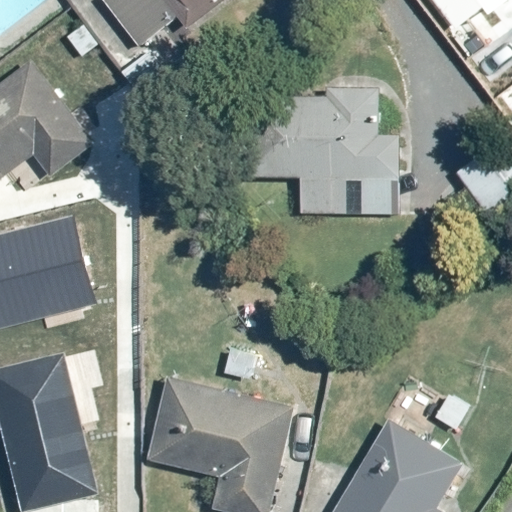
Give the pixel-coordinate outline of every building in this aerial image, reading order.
[(225,0),(109,0),(142,44),(185,12),(194,23),(225,0)] [(408,80),(305,76),(299,208),(402,213),(408,80)] [(116,372),(116,319),(9,318),(7,453),(87,453),(88,372),(116,372)] [(275,511),(299,401),(171,374),(153,456),(227,472),(220,505),(252,511),(275,511)] [(471,455),(391,412),(336,511),(449,511),(451,509),(443,505),(471,455)] [(101,511),(101,492),(27,491),(27,511),(101,511)]
